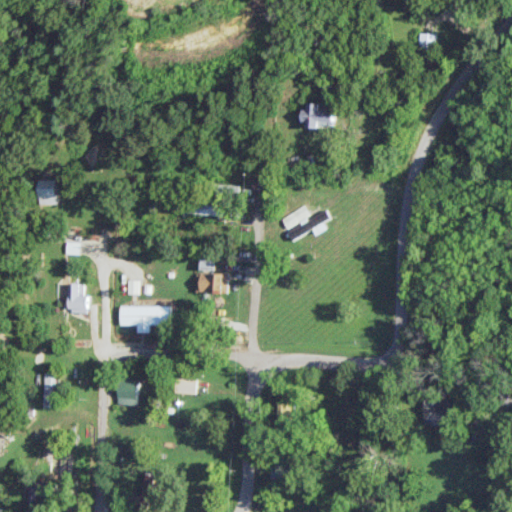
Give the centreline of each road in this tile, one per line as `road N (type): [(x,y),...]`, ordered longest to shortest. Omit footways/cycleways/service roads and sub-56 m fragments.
road 1 (residential): [(393,339),(400,184),(432,105),(511,12)]
road 2 (residential): [(100,511),(98,224)]
road 3 (residential): [(252,353),(257,165)]
road 4 (residential): [(238,511),(252,353)]
road 5 (residential): [(252,353),(103,346)]
road 6 (residential): [(252,353),(393,339)]
